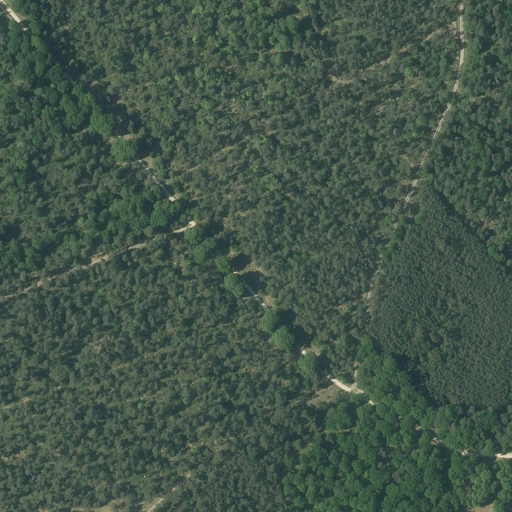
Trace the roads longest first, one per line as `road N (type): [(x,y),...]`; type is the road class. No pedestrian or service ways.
road 1 (track): [(511,455),(444,446),(330,378),(0,0)]
road 2 (track): [(311,361),(331,348),(366,289),(438,123),(457,71),(457,0)]
road 3 (track): [(0,297),(193,224)]
road 4 (track): [(294,511),(273,484),(200,467),(151,511)]
road 5 (track): [(354,394),(375,271)]
